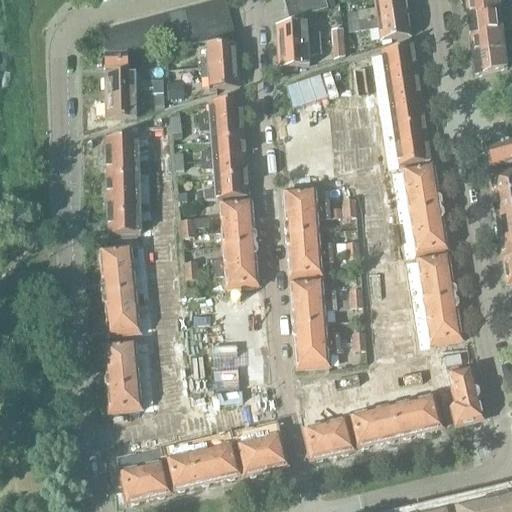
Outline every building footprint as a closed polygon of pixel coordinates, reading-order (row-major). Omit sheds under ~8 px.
[(294,0),(282,0),(285,9),(297,6),(294,0)] [(297,6),(285,9),(288,21),(289,20),(296,18),(300,18),(305,16),(311,15),(317,13),(322,12),(327,10),(324,0),(318,0),(308,3),(297,6)] [(373,0),(376,13),(357,15),(359,25),(407,17),(404,0),(373,0)] [(510,14),(509,8),(509,7),(498,9),(496,0),(464,0),(467,19),(510,14)] [(225,2),(213,5),(220,28),(231,25),(225,2)] [(213,5),(203,8),(209,31),(220,28),(213,5)] [(203,8),(192,11),(198,34),(207,32),(209,31),(203,8)] [(192,11),(181,14),(187,37),(195,35),(198,34),(192,11)] [(181,14),(170,17),(176,40),(187,37),(181,14)] [(467,19),(469,38),(501,34),(511,32),(511,30),(510,14),(467,19)] [(357,15),(346,17),(347,26),(359,25),(357,15)] [(297,27),(275,28),(276,39),(277,47),(277,50),(308,48),(319,47),(319,37),(313,37),(307,37),(306,37),(306,26),(305,16),(300,18),(296,18),(297,20),(297,27)] [(170,17),(159,19),(165,43),(176,40),(170,17)] [(407,17),(359,25),(360,31),(360,34),(378,31),(380,44),(410,39),(407,17)] [(159,19),(148,22),(154,46),(165,43),(159,19)] [(148,22),(137,25),(143,48),(154,46),(148,22)] [(137,25),(126,28),(132,51),(143,48),(137,25)] [(220,28),(209,31),(207,32),(210,43),(234,37),(231,25),(220,28)] [(359,25),(347,26),(348,36),(360,34),(360,31),(359,25)] [(126,28),(115,31),(121,53),(132,51),(126,28)] [(121,53),(115,31),(103,34),(104,53),(121,53)] [(207,32),(198,34),(195,35),(197,46),(200,45),(210,43),(207,32)] [(472,57),(511,52),(511,43),(502,44),(501,34),(469,38),(472,57)] [(195,35),(187,37),(189,46),(197,46),(195,35)] [(332,36),(333,46),(343,45),(342,36),(332,36)] [(343,45),(333,46),(333,47),(332,47),(333,62),(344,59),(343,45)] [(199,61),(200,71),(238,68),(236,47),(206,49),(207,61),(199,61)] [(308,48),(277,50),(278,72),(308,70),(308,58),(320,57),(319,47),(308,48)] [(382,66),(370,68),(372,77),(415,70),(412,51),(381,55),(382,66)] [(511,52),(472,57),(474,80),(506,72),(505,63),(511,62),(511,52)] [(104,57),(104,71),(127,70),(127,56),(104,57)] [(359,63),(351,64),(352,76),(360,75),(359,63)] [(238,68),(200,71),(201,81),(208,80),(209,92),(239,90),(238,68)] [(415,70),(372,77),(373,86),(385,84),(387,94),(417,89),(415,70)] [(360,75),(352,76),(353,87),(361,87),(360,75)] [(104,78),(105,100),(145,99),(145,94),(135,94),(135,77),(104,78)] [(162,83),(152,84),(152,86),(153,89),(153,98),(158,98),(163,98),(163,89),(163,88),(162,83)] [(182,85),(166,86),(167,102),(183,101),(182,85)] [(388,103),(376,105),(377,114),(420,108),(417,89),(387,94),(388,103)] [(346,94),(338,95),(339,107),(347,107),(346,94)] [(315,96),(280,99),(282,121),(316,118),(315,96)] [(158,98),(153,98),(154,107),(154,108),(154,113),(155,115),(164,112),(164,107),(163,98),(158,98)] [(145,99),(105,100),(105,122),(136,121),(135,104),(145,104),(145,99)] [(361,102),(353,103),(354,115),(362,114),(361,102)] [(420,108),(377,114),(379,123),(391,121),(392,131),(406,129),(409,129),(423,127),(420,108)] [(241,113),(206,115),(208,137),(242,135),(241,113)] [(362,114),(354,115),(355,126),(363,126),(362,114)] [(178,118),(170,119),(171,131),(179,130),(178,118)] [(316,118),(282,121),(283,143),(318,140),(316,118)] [(348,125),(340,126),(342,138),(350,138),(348,125)] [(387,142),(382,142),(382,145),(383,152),(426,145),(423,127),(409,129),(406,129),(392,131),(393,138),(394,141),(388,142),(387,142)] [(242,135),(208,137),(209,159),(244,157),(242,135)] [(350,138),(342,138),(342,151),(350,150),(350,138)] [(127,141),(106,141),(106,161),(150,160),(149,152),(149,151),(147,151),(137,151),(137,146),(137,140),(127,141)] [(318,140),(283,143),(285,165),(320,162),(318,140)] [(511,166),(511,142),(485,150),(486,152),(485,155),(486,160),(489,162),(491,172),(511,166)] [(365,143),(357,144),(358,156),(366,155),(365,143)] [(426,145),(383,152),(384,161),(396,159),(398,170),(429,165),(426,145)] [(167,147),(159,147),(161,160),(169,159),(167,147)] [(181,149),(173,150),(174,162),(182,161),(181,149)] [(366,155),(358,156),(359,168),(367,167),(366,155)] [(244,157),(209,159),(211,181),(246,179),(244,157)] [(169,159),(161,160),(161,172),(169,172),(169,159)] [(150,160),(106,161),(107,180),(138,179),(138,169),(149,169),(150,169),(150,160)] [(182,161),(174,162),(175,174),(182,174),(182,161)] [(320,162),(285,165),(287,187),(321,184),(320,162)] [(392,188),(393,197),(437,190),(435,182),(437,179),(436,174),(434,172),(433,168),(402,173),(404,186),(392,188)] [(352,170),(344,171),(345,183),(353,182),(352,170)] [(511,195),(511,171),(489,177),(490,179),(489,182),(489,187),(491,189),(493,199),(511,195)] [(138,179),(107,180),(107,199),(151,198),(150,190),(150,189),(138,189),(138,179)] [(246,179),(211,181),(213,204),(247,201),(246,179)] [(170,185),(162,186),(163,198),(171,197),(170,185)] [(353,190),(345,191),(347,203),(355,202),(353,190)] [(407,204),(409,216),(440,211),(440,210),(442,207),(441,202),(439,200),(437,190),(393,197),(395,206),(407,204)] [(369,191),(361,192),(362,204),(370,203),(369,191)] [(185,193),(177,193),(178,206),(186,205),(185,193)] [(283,199),(281,201),(281,207),(284,209),(284,217),(319,215),(318,193),(283,195),(283,199)] [(511,218),(511,195),(493,199),(495,208),(493,210),(494,215),(496,218),(497,221),(511,218)] [(171,197),(163,198),(164,210),(172,210),(171,197)] [(151,198),(107,199),(108,218),(139,217),(139,207),(151,207),(151,198)] [(370,203),(362,204),(363,215),(371,215),(370,203)] [(251,204),(217,206),(218,228),(253,226),(252,217),(254,215),(254,210),(252,208),(251,204)] [(187,209),(179,210),(180,222),(188,222),(187,209)] [(399,230),(400,240),(444,232),(442,222),(444,220),(443,214),(440,213),(440,211),(409,216),(411,228),(399,230)] [(285,227),(283,229),(283,235),(286,237),(286,238),(286,239),(321,236),(319,215),(284,217),(285,227)] [(139,217),(108,218),(108,238),(152,237),(152,227),(139,228),(139,217)] [(511,240),(511,218),(497,221),(500,242),(511,240)] [(356,221),(348,222),(349,234),(357,234),(356,221)] [(253,226),(218,228),(220,250),(255,248),(255,247),(254,246),(256,243),(256,238),(254,236),(253,226)] [(174,230),(166,231),(167,243),(175,243),(174,230)] [(444,232),(400,240),(402,249),(414,247),(416,259),(447,254),(447,250),(448,248),(447,243),(445,241),(444,232)] [(357,234),(349,234),(350,247),(358,246),(357,234)] [(372,235),(364,235),(365,247),(373,247),(372,235)] [(286,240),(284,242),(284,248),(287,250),(287,261),(322,258),(321,236),(286,239),(286,240)] [(511,240),(500,242),(501,245),(500,248),(500,253),(502,255),(504,265),(511,264),(511,240)] [(190,242),(182,243),(183,255),(191,254),(190,242)] [(373,247),(365,247),(366,259),(374,258),(373,247)] [(255,248),(220,250),(221,272),(256,270),(255,258),(257,256),(257,251),(255,249),(255,248)] [(100,267),(101,276),(145,271),(144,262),(132,263),(131,250),(99,254),(99,257),(97,259),(98,265),(100,267)] [(191,254),(183,255),(184,268),(192,267),(191,254)] [(175,256),(168,256),(169,269),(177,268),(175,256)] [(288,269),(286,272),(286,277),(289,279),(289,283),(324,280),(322,258),(287,261),(288,269)] [(406,278),(408,287),(451,280),(450,272),(452,269),(451,264),(449,262),(448,258),(416,263),(418,276),(406,278)] [(359,266),(351,267),(352,279),(360,279),(359,266)] [(177,268),(169,269),(170,281),(178,281),(177,268)] [(256,270),(221,272),(223,294),(258,291),(257,288),(259,286),(259,280),(257,278),(256,270)] [(103,295),(103,297),(135,294),(134,282),(146,281),(145,271),(101,276),(102,286),(100,288),(101,293),(103,295)] [(421,294),(423,306),(455,301),(455,300),(456,297),(455,292),(453,290),(451,280),(408,287),(397,289),(398,298),(421,294)] [(360,281),(352,282),(353,294),(361,293),(360,281)] [(376,281),(368,282),(369,294),(377,293),(376,281)] [(193,284),(185,285),(186,297),(194,296),(193,284)] [(289,290),(287,292),(287,298),(290,300),(290,308),(325,306),(324,284),(289,286),(289,290)] [(377,293),(369,294),(370,305),(378,305),(377,293)] [(104,308),(105,318),(149,314),(148,305),(136,306),(135,294),(103,297),(103,299),(101,301),(102,306),(104,308)] [(258,295),(223,298),(225,319),(260,317),(259,308),(261,306),(261,301),(258,299),(258,295)] [(179,298),(171,299),(172,312),(180,311),(179,298)] [(195,301),(187,302),(188,314),(196,314),(195,301)] [(413,320),(415,330),(458,322),(456,312),(458,310),(457,305),(455,303),(455,301),(423,306),(425,319),(413,320)] [(291,318),(289,320),(289,326),(292,328),(292,329),(292,330),(327,328),(325,306),(290,308),(291,318)] [(180,311),(172,312),(173,324),(181,323),(180,311)] [(363,312),(355,313),(356,325),(364,325),(363,312)] [(149,314),(105,318),(106,327),(104,329),(105,334),(107,336),(107,340),(139,337),(138,325),(150,323),(149,314)] [(260,317),(225,319),(226,341),(261,339),(261,338),(261,337),(263,334),(263,329),(260,327),(260,317)] [(458,322),(415,330),(416,339),(428,337),(430,350),(461,344),(461,340),(462,338),(462,333),(459,331),(458,322)] [(379,324),(372,325),(372,337),(380,336),(379,324)] [(364,325),(356,325),(357,338),(365,337),(364,325)] [(292,331),(290,333),(290,339),(293,341),(293,352),(328,349),(327,328),(292,330),(292,331)] [(197,333),(189,333),(190,346),(198,345),(197,333)] [(380,336),(372,337),(373,349),(381,348),(380,336)] [(261,339),(226,341),(228,363),(263,361),(262,350),(264,347),(264,342),(261,340),(261,339)] [(198,345),(190,346),(191,358),(199,358),(198,345)] [(104,362),(105,371),(149,366),(148,357),(136,358),(135,346),(103,349),(103,353),(101,355),(102,360),(104,362)] [(294,360),(292,363),(292,368),(295,370),(295,374),(330,371),(328,349),(293,352),(294,360)] [(183,351),(175,351),(176,364),(184,363),(183,351)] [(366,356),(358,357),(359,369),(367,369),(366,356)] [(457,356),(439,359),(442,371),(444,379),(448,378),(448,377),(461,374),(457,356)] [(439,359),(431,361),(433,373),(442,371),(439,359)] [(263,361),(228,363),(229,385),(264,382),(264,379),(266,377),(266,371),(263,369),(263,361)] [(184,363),(176,364),(178,376),(186,376),(184,363)] [(414,365),(402,367),(403,375),(415,373),(414,365)] [(107,391),(107,397),(139,394),(138,377),(150,376),(149,366),(105,371),(106,381),(104,383),(105,389),(107,391)] [(402,367),(391,369),(392,377),(403,375),(402,367)] [(461,374),(448,377),(448,378),(456,410),(451,411),(455,428),(455,430),(479,424),(482,420),(478,401),(479,399),(478,394),(476,392),(471,372),(461,374)] [(372,373),(360,375),(361,383),(373,381),(372,373)] [(360,375),(348,377),(349,385),(361,383),(360,375)] [(201,380),(193,381),(194,393),(202,392),(201,380)] [(325,383),(313,385),(314,393),(326,391),(325,383)] [(313,385),(302,387),(302,394),(314,393),(313,385)] [(419,391),(409,393),(420,436),(428,434),(431,436),(436,434),(437,432),(441,431),(434,400),(421,403),(419,391)] [(403,407),(391,410),(399,441),(402,440),(405,442),(410,441),(412,438),(420,436),(409,393),(400,395),(403,407)] [(139,394),(107,397),(108,403),(106,405),(107,410),(109,412),(109,416),(141,413),(139,394)] [(216,396),(204,397),(205,405),(217,404),(216,396)] [(204,397),(193,398),(193,406),(205,405),(204,397)] [(377,401),(368,403),(378,446),(386,444),(388,446),(394,444),(395,442),(399,441),(391,410),(379,413),(377,401)] [(350,423),(356,450),(356,451),(360,450),(363,452),(368,450),(370,448),(378,446),(368,403),(359,405),(361,417),(349,420),(350,423)] [(451,411),(441,413),(445,430),(455,428),(451,411)] [(330,414),(321,416),(332,459),(340,457),(342,458),(347,457),(349,455),(353,454),(352,451),(346,424),(346,423),(333,426),(330,414)] [(332,459),(321,416),(312,418),(315,430),(303,433),(310,464),(314,463),(316,465),(322,463),(323,461),(332,459)] [(180,417),(167,419),(169,427),(181,425),(180,417)] [(142,425),(130,427),(132,435),(144,433),(142,425)] [(130,427),(119,429),(120,437),(132,435),(130,427)] [(264,429),(255,431),(265,474),(273,473),(276,474),(281,473),(283,470),(287,469),(279,438),(267,441),(264,429)] [(265,474),(255,431),(246,433),(249,445),(237,448),(244,479),(248,479),(250,480),(255,479),(257,476),(265,474)] [(217,438),(208,440),(218,483),(226,481),(229,483),(234,482),(236,479),(239,478),(232,447),(220,450),(217,438)] [(202,454),(186,458),(193,489),(200,487),(203,489),(208,488),(210,485),(218,483),(208,440),(199,442),(202,454)] [(147,456),(138,459),(148,502),(156,500),(159,501),(164,500),(166,498),(169,497),(162,465),(150,468),(147,456)] [(193,489),(186,458),(166,463),(173,494),(176,493),(179,495),(184,493),(186,491),(193,489)] [(148,502),(138,459),(129,461),(132,473),(119,475),(127,507),(130,506),(133,507),(138,506),(140,504),(148,502)] [(497,500),(496,500),(499,511),(511,511),(511,496),(507,497),(504,496),(499,497),(497,500)] [(485,503),(475,505),(476,511),(499,511),(496,500),(494,501),(492,499),(487,500),(485,503)]
